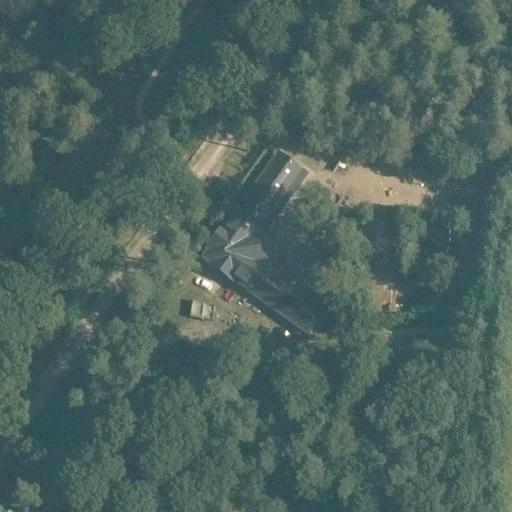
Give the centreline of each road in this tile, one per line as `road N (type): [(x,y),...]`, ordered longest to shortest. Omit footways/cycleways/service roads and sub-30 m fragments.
road 1 (track): [(0,463),(250,123)]
road 2 (track): [(154,248),(269,326)]
road 3 (track): [(239,136),(366,181)]
